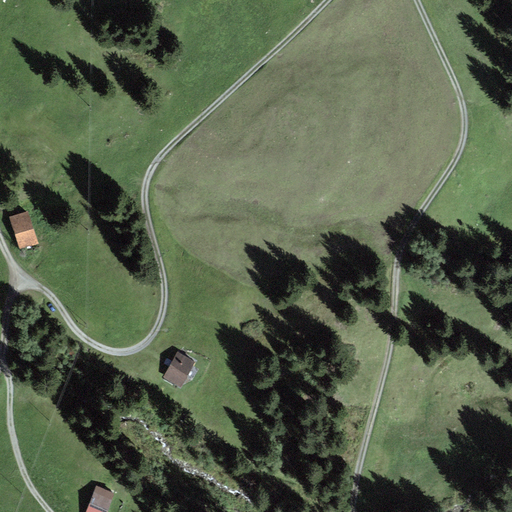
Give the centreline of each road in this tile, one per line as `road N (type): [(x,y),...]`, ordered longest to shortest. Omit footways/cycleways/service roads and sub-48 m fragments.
road 1 (track): [(0,242),(17,276),(52,297),(95,346),(126,352),(154,333),(164,280),(145,183),(158,160),(327,0)]
road 2 (track): [(416,0),(466,121),(462,151),(398,249),(389,356),(353,480),(352,511)]
road 3 (track): [(1,363),(20,470),(49,511)]
